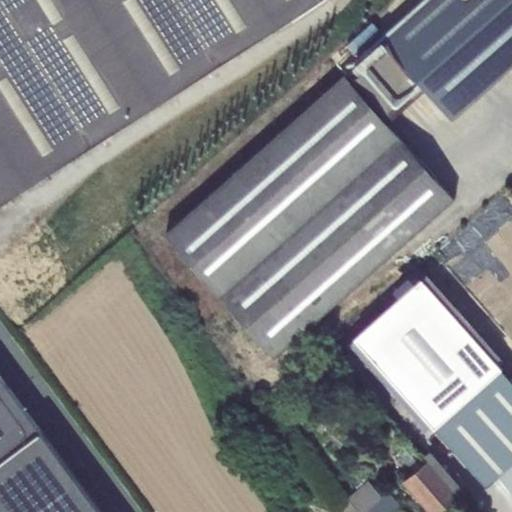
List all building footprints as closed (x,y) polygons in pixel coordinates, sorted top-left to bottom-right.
[(0,0),(0,205),(321,0),(0,0)] [(453,119),(511,66),(511,0),(430,0),(383,42),(391,49),(355,81),(390,121),(426,89),(453,119)] [(456,198),(346,74),(165,233),(275,358),(456,198)] [(502,355),(430,273),(350,342),(426,427),(430,423),(435,429),(503,369),(496,360),(502,355)] [(312,361),(294,376),(302,385),(321,371),(312,361)] [(511,378),(503,369),(435,429),(488,486),(501,475),(511,488),(511,378)] [(0,511),(102,511),(0,374),(0,511)] [(403,482),(429,511),(441,511),(446,508),(459,497),(472,511),(483,511),(430,451),(423,457),(411,442),(399,451),(416,471),(403,482)] [(364,511),(383,496),(368,481),(342,503),(346,505),(339,510),(340,511),(364,511)] [(392,511),(400,506),(388,492),(383,496),(364,511),(392,511)]
